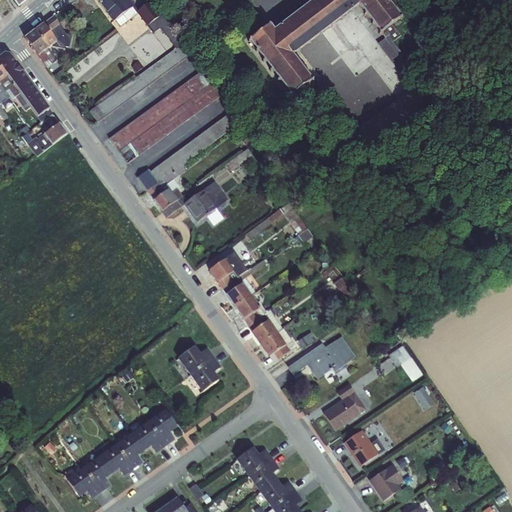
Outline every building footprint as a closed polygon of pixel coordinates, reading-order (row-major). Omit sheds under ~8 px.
[(97,0),(113,21),(115,19),(133,6),(134,6),(129,0),(97,0)] [(359,4),(380,33),(392,24),(401,18),(387,0),(313,0),(274,31),(270,25),(250,41),(292,96),(293,95),(311,81),(312,80),(292,55),(359,4)] [(136,11),(137,13),(146,26),(161,15),(150,1),(137,11),(136,11)] [(137,11),(133,6),(115,19),(120,27),(137,13),(136,11),(137,11)] [(35,30),(47,49),(51,46),(64,48),(65,46),(68,47),(71,34),(66,33),(53,14),(35,29),(35,30)] [(161,15),(146,26),(152,33),(161,27),(173,46),(146,65),(149,68),(183,43),(161,15)] [(398,56),(402,53),(393,41),(400,36),(392,24),(380,33),(384,38),(389,44),(386,47),(390,52),(393,50),(398,56)] [(35,29),(25,37),(38,56),(47,49),(35,30),(35,29)] [(391,61),(398,56),(393,50),(390,52),(386,47),(389,44),(384,38),(378,43),(391,61)] [(183,43),(149,68),(90,111),(97,122),(191,54),(183,43)] [(47,49),(38,56),(47,69),(58,62),(47,49)] [(4,53),(0,56),(0,65),(8,77),(9,79),(10,78),(13,76),(21,70),(10,54),(4,53)] [(398,56),(406,67),(411,64),(402,53),(398,56)] [(132,66),(137,73),(144,68),(139,61),(132,66)] [(21,70),(13,76),(21,88),(18,90),(20,93),(31,107),(37,117),(48,109),(21,70)] [(203,71),(109,139),(127,164),(221,95),(203,71)] [(13,76),(10,78),(18,90),(21,88),(13,76)] [(9,79),(8,77),(0,82),(0,84),(5,92),(9,89),(14,97),(15,97),(20,93),(18,90),(10,78),(9,79)] [(311,81),(293,95),(296,98),(304,98),(312,91),(314,85),(311,81)] [(350,133),(365,154),(433,103),(417,82),(350,133)] [(0,103),(3,102),(9,97),(5,92),(0,84),(0,103)] [(9,89),(5,92),(9,97),(11,100),(14,97),(9,89)] [(31,107),(20,93),(15,97),(25,111),(31,107)] [(0,103),(0,114),(4,120),(12,115),(3,102),(0,103)] [(149,169),(137,178),(147,191),(182,165),(241,122),(233,111),(151,172),(149,169)] [(45,134),(59,124),(52,114),(42,121),(47,129),(42,132),(44,135),(45,134)] [(59,124),(45,134),(52,145),(67,134),(59,124)] [(52,145),(45,134),(44,135),(37,140),(30,130),(22,137),(37,157),(52,145)] [(247,148),(256,141),(251,134),(241,142),(247,148)] [(250,156),(246,149),(226,164),(230,170),(250,156)] [(154,200),(169,189),(177,200),(182,196),(182,195),(177,189),(180,187),(173,178),(184,170),(182,165),(147,191),(154,200)] [(203,190),(217,208),(227,200),(215,182),(203,190)] [(154,200),(162,211),(177,200),(169,189),(154,200)] [(188,202),(184,205),(197,223),(205,216),(217,208),(203,190),(188,202)] [(182,196),(177,200),(162,211),(161,212),(166,218),(184,205),(188,202),(182,195),(182,196)] [(280,209),(283,214),(291,208),(288,203),(280,209)] [(224,218),(217,208),(205,216),(213,226),(224,218)] [(291,208),(283,214),(299,235),(307,229),(291,208)] [(267,218),(270,223),(283,214),(280,209),(279,209),(267,218)] [(246,233),(252,241),(258,237),(256,235),(271,224),(270,223),(267,218),(246,233)] [(283,230),(289,238),(295,234),(289,226),(283,230)] [(307,229),(299,235),(298,235),(303,243),(312,236),(307,229)] [(314,238),(310,242),(315,248),(319,245),(314,238)] [(246,255),(250,262),(257,259),(254,251),(246,255)] [(209,270),(217,282),(234,271),(226,259),(209,270)] [(217,282),(221,289),(237,276),(246,271),(250,268),(246,262),(234,271),(217,282)] [(221,289),(226,295),(242,283),(250,294),(254,292),(245,278),(249,275),(246,271),(237,276),(221,289)] [(334,283),(338,290),(347,283),(343,277),(334,283)] [(226,295),(234,307),(251,295),(250,294),(242,283),(226,295)] [(347,283),(338,290),(343,297),(352,290),(347,283)] [(251,295),(234,307),(243,319),(260,308),(256,302),(251,295)] [(243,319),(248,326),(266,312),(258,301),(256,302),(260,308),(243,319)] [(248,326),(252,332),(268,320),(277,333),(282,329),(273,315),(281,310),(278,305),(266,312),(248,326)] [(355,315),(358,321),(361,319),(369,313),(365,308),(355,315)] [(372,317),(365,308),(369,313),(361,319),(364,323),(372,317)] [(268,320),(252,332),(260,344),(277,333),(268,320)] [(277,333),(285,345),(274,353),(278,359),(296,347),(283,328),(282,329),(277,333)] [(298,341),(303,348),(316,340),(311,332),(298,341)] [(277,333),(260,344),(269,357),(274,353),(285,345),(277,333)] [(288,368),(293,375),(307,365),(317,379),(332,369),(333,372),(355,357),(342,337),(325,348),(322,344),(288,368)] [(402,345),(387,356),(396,367),(399,365),(412,382),(423,374),(402,345)] [(177,359),(189,375),(214,358),(207,348),(200,353),(195,346),(177,359)] [(214,358),(189,375),(202,392),(219,380),(214,372),(221,367),(214,358)] [(122,376),(126,382),(135,376),(131,370),(122,376)] [(322,413),(335,431),(367,409),(349,384),(336,392),(341,399),(322,413)] [(416,392),(421,401),(429,396),(428,394),(433,391),(430,386),(425,389),(424,387),(416,392)] [(129,395),(134,402),(141,398),(136,391),(129,395)] [(187,408),(190,412),(197,408),(194,403),(187,408)] [(148,422),(165,447),(175,440),(170,433),(177,428),(165,410),(148,422)] [(165,447),(148,422),(132,433),(144,451),(151,446),(156,453),(165,447)] [(439,430),(448,435),(452,428),(443,423),(439,430)] [(63,429),(66,434),(72,430),(68,425),(63,429)] [(352,456),(359,467),(380,452),(364,427),(340,443),(350,458),(352,456)] [(116,445),(133,469),(143,463),(137,456),(144,451),(132,433),(116,445)] [(44,448),(49,452),(54,446),(50,442),(44,448)] [(133,469),(116,445),(100,457),(112,474),(119,469),(123,476),(133,469)] [(235,460),(248,477),(272,459),(266,450),(259,455),(253,447),(235,460)] [(100,457),(84,468),(101,493),(111,486),(106,478),(112,474),(100,457)] [(396,462),(399,469),(407,465),(404,458),(396,462)] [(248,477),(260,493),(277,480),(272,474),(279,469),(272,459),(248,477)] [(378,492),(386,502),(407,488),(390,463),(367,479),(377,493),(378,492)] [(66,480),(79,498),(86,492),(91,499),(101,493),(84,468),(66,480)] [(9,476),(14,481),(18,478),(13,472),(9,476)] [(260,493),(272,509),(296,491),(289,482),(282,487),(277,480),(260,493)] [(189,489),(197,500),(203,495),(195,484),(189,489)] [(302,501),(296,491),(272,509),(273,511),(300,511),(296,506),(302,501)] [(495,499),(499,505),(509,499),(504,493),(495,499)] [(163,507),(166,511),(186,511),(184,508),(176,498),(163,507)]
